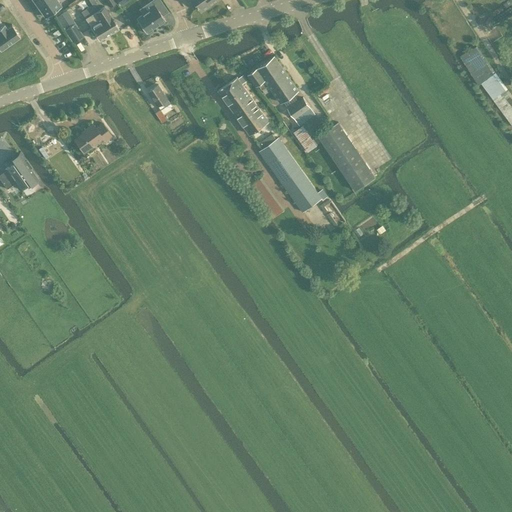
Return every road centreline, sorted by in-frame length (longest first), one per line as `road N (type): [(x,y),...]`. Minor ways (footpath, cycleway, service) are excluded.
road 1 (unclassified): [(66,79),(193,37)]
road 2 (unclassified): [(193,37),(313,0)]
